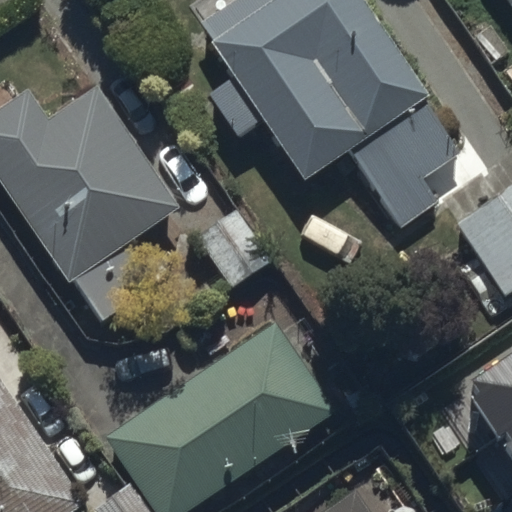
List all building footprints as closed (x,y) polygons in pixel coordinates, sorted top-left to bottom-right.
[(434,97),(367,0),(235,0),(203,22),(239,75),(211,95),(241,139),(266,122),(307,182),(346,155),(398,229),(442,199),(428,178),(463,154),(426,102),(434,97)] [(28,92),(0,109),(0,169),(101,322),(156,286),(131,247),(185,211),(103,87),(49,123),(28,92)] [(511,190),(458,228),(507,297),(511,293),(511,190)] [(236,210),(197,236),(232,290),(272,264),(236,210)] [(278,312),(105,427),(161,511),(175,511),(339,403),(278,312)] [(0,511),(75,511),(86,505),(4,382),(0,384),(0,511)] [(151,511),(129,483),(93,511),(151,511)] [(373,511),(357,489),(323,511),(373,511)]
